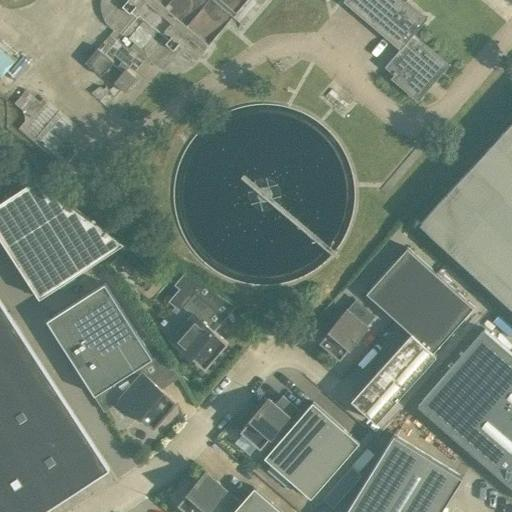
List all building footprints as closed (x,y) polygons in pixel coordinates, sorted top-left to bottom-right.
[(202,54),(209,44),(187,26),(165,7),(156,0),(101,0),(101,3),(101,9),(102,15),(105,20),(108,24),(111,27),(114,29),(110,34),(116,39),(108,50),(114,55),(115,54),(122,60),(117,66),(123,70),(114,81),(115,82),(108,91),(100,85),(92,92),(101,99),(100,101),(105,106),(113,96),(120,88),(124,92),(137,76),(133,73),(145,58),(150,63),(151,62),(154,65),(158,67),(161,68),(166,70),(171,71),(175,71),(179,71),(182,70),(186,68),(190,66),(194,63),(196,60),(202,54)] [(428,17),(408,0),(343,0),(400,48),(384,65),(398,77),(395,79),(416,97),(432,78),(436,80),(451,63),(415,33),(428,17)] [(0,72),(13,58),(0,46),(0,72)] [(85,62),(101,76),(114,61),(98,47),(85,62)] [(40,101),(26,89),(14,103),(23,111),(25,120),(18,128),(63,166),(68,161),(55,151),(76,126),(43,97),(40,101)] [(511,121),(421,222),(511,304),(511,121)] [(124,243),(34,179),(0,201),(0,235),(40,297),(124,243)] [(367,292),(395,316),(433,270),(408,247),(367,292)] [(433,351),(473,307),(433,270),(395,316),(412,332),(352,399),(376,421),(437,355),(433,351)] [(153,357),(105,282),(47,319),(95,394),(153,357)] [(215,309),(195,291),(177,311),(187,320),(171,338),(205,368),(228,342),(205,321),(215,309)] [(0,511),(41,511),(110,468),(0,299),(0,511)] [(367,325),(347,308),(320,341),(340,358),(367,325)] [(511,351),(485,328),(418,404),(511,485),(511,351)] [(148,364),(97,396),(107,413),(125,402),(154,427),(177,401),(164,390),(148,364)] [(286,432),(303,412),(283,394),(275,403),(268,398),(240,430),(260,447),(279,426),(286,432)] [(303,412),(286,432),(265,456),(311,497),(360,441),(313,401),(303,412)] [(447,511),(443,509),(463,476),(394,433),(345,511),(447,511)] [(232,511),(241,502),(206,471),(178,503),(187,511),(205,511),(216,500),(230,511),(232,511)] [(232,511),(283,511),(254,486),(241,502),(232,511)]
